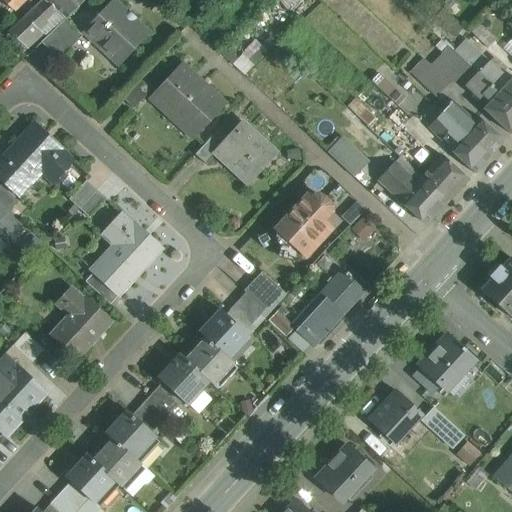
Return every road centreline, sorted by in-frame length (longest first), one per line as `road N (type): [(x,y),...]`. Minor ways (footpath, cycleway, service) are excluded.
road 1 (residential): [(0,488),(191,285),(203,259),(181,217),(40,89),(0,102)]
road 2 (secondary): [(208,511),(425,277)]
road 3 (secondary): [(425,277),(511,179)]
